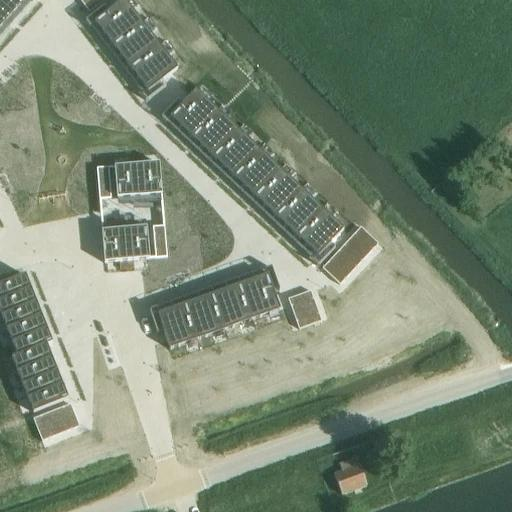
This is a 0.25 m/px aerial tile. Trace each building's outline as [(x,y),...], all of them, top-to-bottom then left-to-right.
[(18,0),(0,0),(0,25),(22,4),(18,0)] [(76,0),(89,16),(108,0),(76,0)] [(142,9),(113,31),(162,96),(191,76),(142,9)] [(210,96),(183,123),(325,266),(351,241),(210,96)] [(177,183),(113,183),(114,276),(177,276),(177,183)] [(360,230),(321,271),(339,287),(377,247),(360,230)] [(275,283),(165,324),(177,359),(288,318),(275,283)] [(43,286),(7,297),(28,364),(22,366),(41,422),(77,410),(59,356),(65,355),(43,286)] [(310,294),(287,302),(298,332),(321,324),(310,294)] [(70,408),(32,422),(41,445),(78,430),(70,408)] [(334,476),(341,496),(366,487),(356,459),(339,465),(342,473),(334,476)]
